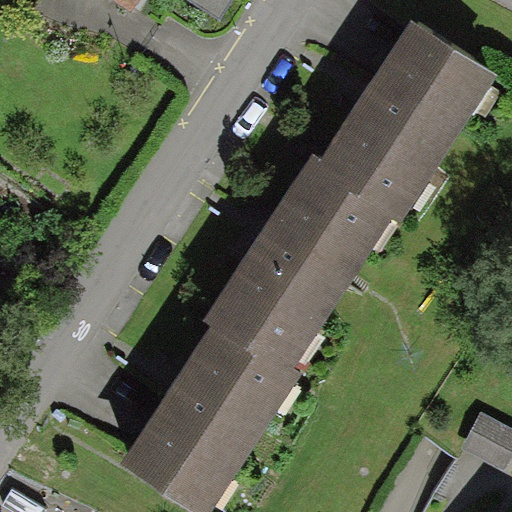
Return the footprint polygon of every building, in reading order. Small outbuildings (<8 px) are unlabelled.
[(109,0),(128,12),(135,0),(109,0)] [(201,0),(220,12),(227,0),(201,0)] [(354,185),(395,211),(404,217),(498,71),(413,16),(322,157),(357,179),(354,185)] [(357,179),(322,157),(314,151),(208,316),(216,321),(251,344),(254,340),(293,365),(395,211),(354,185),(357,179)] [(251,344),(216,321),(125,459),(205,511),(208,511),(303,371),(293,365),(254,340),(251,344)] [(511,453),(511,430),(483,414),(464,448),(503,470),(511,453)]
